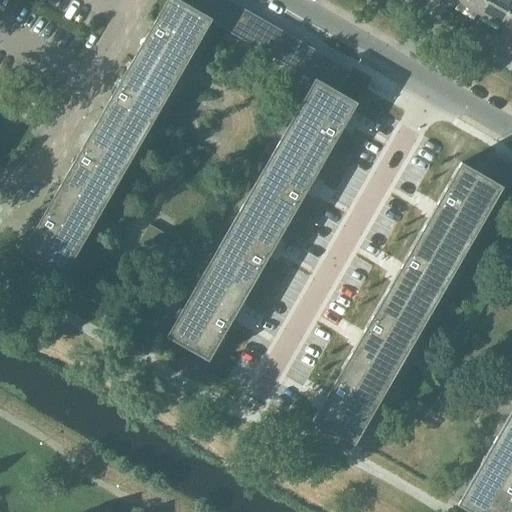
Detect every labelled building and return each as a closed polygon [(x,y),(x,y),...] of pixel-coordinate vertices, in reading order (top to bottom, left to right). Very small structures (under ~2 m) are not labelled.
[(176,82),(210,22),(211,20),(175,0),(167,0),(133,58),(176,82)] [(227,0),(191,0),(188,7),(211,20),(210,22),(225,31),(239,7),(227,0)] [(454,0),(454,1),(477,14),(485,0),(454,0)] [(511,0),(485,0),(477,14),(499,27),(511,3),(511,0)] [(511,3),(499,27),(511,34),(511,3)] [(239,7),(225,31),(262,52),(276,28),(239,7)] [(276,28),(262,52),(299,73),(313,49),(276,28)] [(313,49),(299,73),(314,82),(315,80),(338,94),(351,71),(313,49)] [(137,148),(175,83),(133,58),(96,123),(137,148)] [(273,153),(315,176),(357,104),(338,94),(315,80),(314,82),(273,153)] [(100,213),(137,149),(96,124),(58,189),(100,213)] [(315,176),(273,153),(238,213),(280,237),(315,176)] [(511,164),(492,153),(479,175),(502,188),(501,190),(510,195),(511,196),(511,194),(511,164)] [(460,164),(422,230),(465,253),(501,190),(502,188),(479,175),(460,164)] [(63,277),(100,213),(58,189),(22,253),(63,277)] [(243,300),(280,237),(238,213),(202,275),(243,300)] [(159,254),(169,236),(167,235),(149,225),(140,241),(139,243),(140,243),(159,254)] [(428,317),(465,253),(422,230),(387,292),(428,317)] [(209,360),(243,300),(202,275),(167,336),(209,360)] [(391,380),(428,317),(386,293),(351,354),(391,380)] [(355,444),(391,380),(350,356),(313,420),(355,444)] [(450,422),(453,417),(460,404),(458,403),(440,393),(435,402),(430,410),(438,415),(450,422)] [(511,453),(511,410),(494,442),(511,453)] [(471,511),(508,511),(511,507),(511,454),(494,442),(458,504),(471,511)]
